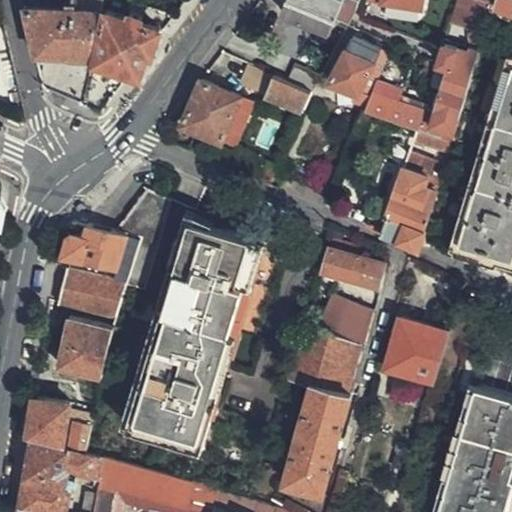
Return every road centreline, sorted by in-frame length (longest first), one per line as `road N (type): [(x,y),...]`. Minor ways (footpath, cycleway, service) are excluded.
road 1 (residential): [(130,121),(150,143),(511,286)]
road 2 (tertiary): [(0,375),(24,245),(66,177)]
road 3 (tertiary): [(130,121),(228,0)]
